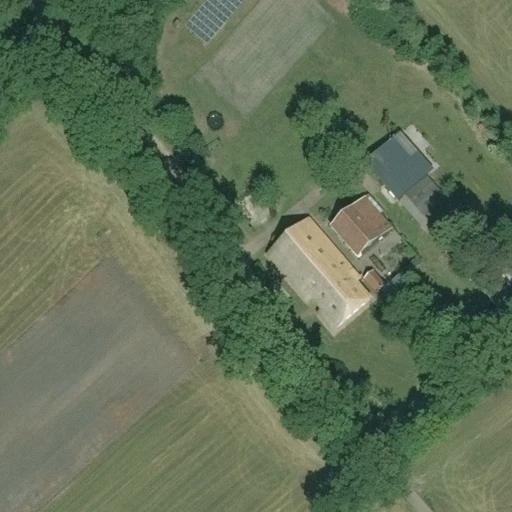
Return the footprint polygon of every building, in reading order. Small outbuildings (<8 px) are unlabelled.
[(371,170),(385,186),(399,201),(430,237),(446,224),(458,213),(426,177),(433,171),(420,156),(413,162),(399,146),(371,170)] [(263,196),(245,208),(261,232),(279,220),(263,196)] [(366,199),(332,228),(359,260),(394,231),(366,199)] [(269,256),(310,304),(334,332),(370,302),(356,285),(359,282),(309,222),(269,256)] [(402,236),(389,242),(395,253),(407,247),(402,236)] [(511,323),(511,265),(483,291),(511,323)] [(364,279),(378,295),(387,288),(373,271),(364,279)] [(404,274),(383,293),(391,302),(412,283),(404,274)]
